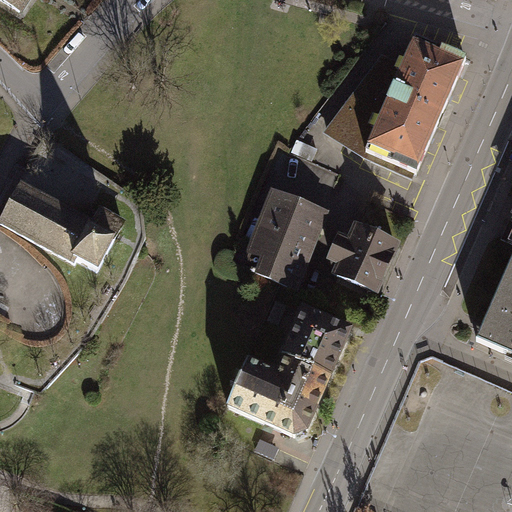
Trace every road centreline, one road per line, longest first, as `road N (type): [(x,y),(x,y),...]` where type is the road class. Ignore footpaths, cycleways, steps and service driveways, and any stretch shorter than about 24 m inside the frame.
road 1 (tertiary): [(511,76),(321,511)]
road 2 (residential): [(125,0),(42,106),(0,65)]
